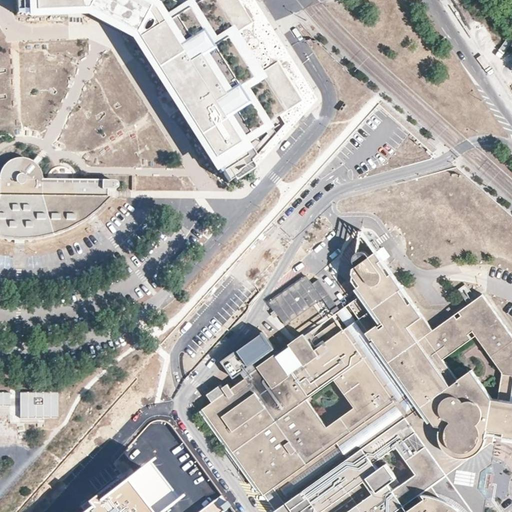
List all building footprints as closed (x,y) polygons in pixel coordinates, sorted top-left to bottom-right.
[(115,26),(133,36),(145,15),(115,0),(16,0),(17,15),(87,11),(115,26)] [(115,0),(145,15),(133,36),(229,186),(254,169),(251,165),(283,128),(277,118),(299,103),(275,65),(260,75),(253,65),(231,80),(217,59),(240,44),(234,35),(250,25),(233,0),(115,0)] [(251,165),(254,169),(316,101),(256,15),(246,0),(233,0),(250,25),(234,35),(240,44),(217,59),(231,80),(253,65),(260,75),(275,65),(299,103),(277,118),(283,128),(251,165)] [(0,237),(14,240),(24,241),(44,238),(61,233),(81,224),(98,211),(111,197),(106,197),(106,190),(113,190),(117,188),(118,185),(117,182),(114,181),(42,180),(40,169),(37,166),(32,161),(26,158),(16,158),(3,166),(0,172),(0,237)] [(164,214),(155,226),(171,237),(180,225),(164,214)] [(474,511),(447,474),(492,442),(493,435),(511,438),(511,333),(485,296),(462,312),(464,316),(461,318),(459,319),(457,316),(435,331),(379,251),(363,231),(356,267),(355,274),(362,285),(360,286),(366,294),(352,304),(361,317),(355,322),(349,325),(344,329),(338,321),(311,340),(308,336),(231,390),(228,385),(224,388),(227,393),(204,409),(265,495),(275,487),(279,484),(395,402),(399,408),(406,418),(291,501),(287,504),(276,511),(394,511),(422,492),(426,498),(407,511),(474,511)] [(274,313),(285,328),(323,301),(332,313),(338,309),(319,282),(314,285),(307,276),(268,304),(274,313)] [(11,394),(0,394),(0,407),(11,407),(11,394)] [(59,394),(20,394),(21,420),(59,419),(59,394)] [(291,501),(406,418),(399,408),(395,402),(279,484),(291,501)] [(474,511),(483,511),(487,488),(490,473),(496,437),(492,442),(447,474),(474,511)] [(154,457),(79,511),(174,511),(187,502),(154,457)] [(287,504),(275,487),(265,495),(267,497),(270,502),(275,509),(276,511),(287,504)] [(235,511),(224,497),(203,511),(235,511)]
